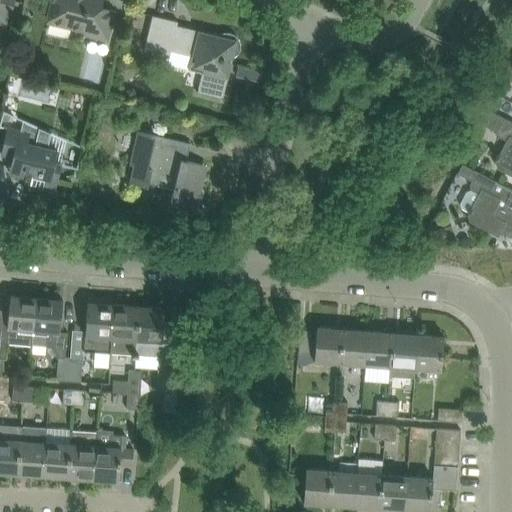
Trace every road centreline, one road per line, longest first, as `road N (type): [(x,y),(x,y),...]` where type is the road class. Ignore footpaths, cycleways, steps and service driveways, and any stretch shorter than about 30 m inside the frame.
road 1 (residential): [(249,276),(276,82),(306,21)]
road 2 (residential): [(499,321),(472,292),(411,281),(249,276)]
road 3 (unclassified): [(249,276),(0,252)]
road 4 (residential): [(503,511),(499,321)]
road 5 (residential): [(419,0),(381,32),(350,34),(306,21)]
